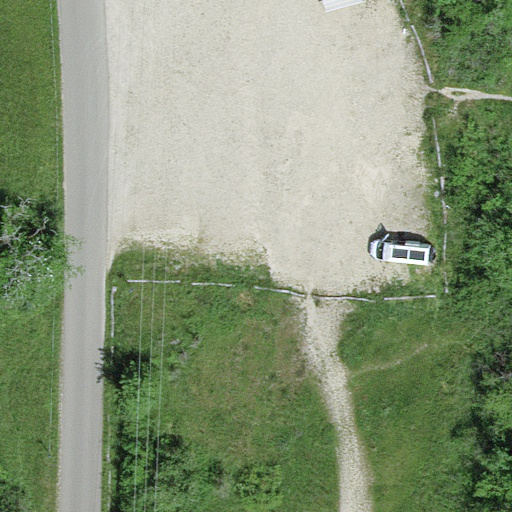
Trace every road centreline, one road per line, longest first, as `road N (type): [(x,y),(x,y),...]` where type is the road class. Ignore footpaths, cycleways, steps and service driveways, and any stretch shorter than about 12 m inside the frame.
road 1 (unclassified): [(86,511),(85,0)]
road 2 (track): [(355,511),(354,456),(315,325)]
